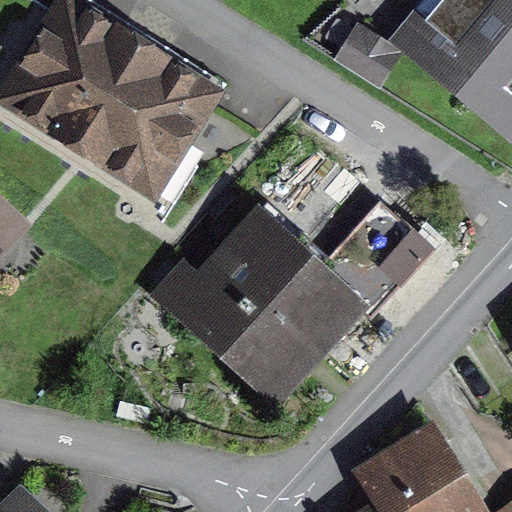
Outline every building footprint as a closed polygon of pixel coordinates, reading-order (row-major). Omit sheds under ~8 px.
[(61,0),(0,82),(0,91),(147,200),(214,110),(64,0),(61,0)] [(511,0),(443,0),(409,44),(511,126),(511,0)] [(186,309),(285,396),(371,298),(273,211),(186,309)] [(0,249),(17,231),(0,215),(0,249)] [(475,511),(432,431),(360,470),(382,511),(475,511)] [(10,511),(50,511),(30,492),(10,511)]
